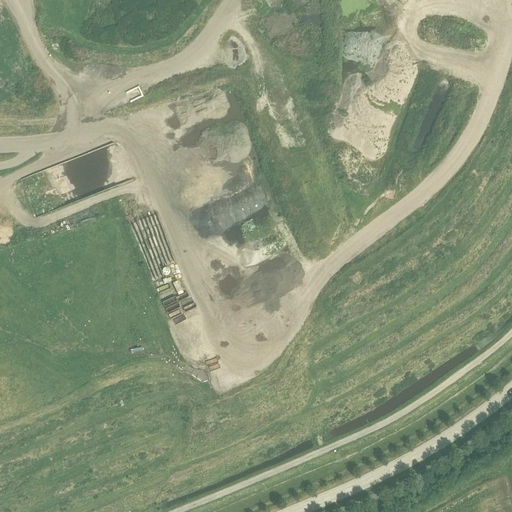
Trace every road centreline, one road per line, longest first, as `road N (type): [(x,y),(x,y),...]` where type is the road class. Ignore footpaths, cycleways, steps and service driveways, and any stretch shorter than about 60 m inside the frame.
road 1 (track): [(68,137),(100,128),(140,137),(207,321),(225,336),(256,339),(282,327),(332,263),(420,197),(455,159),(511,39)]
road 2 (track): [(175,511),(385,422),(511,332)]
road 3 (secondary): [(298,511),(425,451),(511,386)]
road 4 (track): [(68,137),(77,105),(193,58),(231,0)]
road 5 (track): [(15,0),(77,105)]
